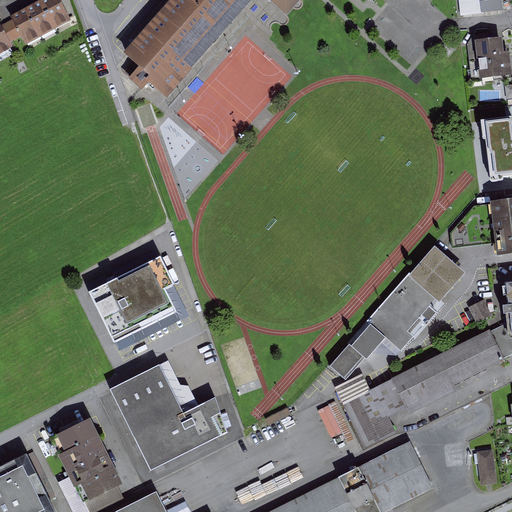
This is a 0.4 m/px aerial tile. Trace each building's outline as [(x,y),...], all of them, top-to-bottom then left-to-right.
[(44,34),(58,26),(43,0),(41,0),(29,7),(44,34)] [(43,0),(58,26),(73,17),(62,0),(43,0)] [(249,0),(175,0),(129,52),(143,65),(135,74),(148,85),(156,76),(170,88),(249,0)] [(30,42),(44,34),(29,7),(14,15),(30,42)] [(0,21),(0,53),(1,56),(15,46),(1,21),(0,21)] [(510,76),(505,29),(473,33),(479,80),(510,76)] [(481,93),(481,102),(494,102),(495,93),(481,93)] [(511,121),(482,124),(484,141),(487,140),(492,184),(502,183),(502,180),(511,178),(511,121)] [(511,197),(495,199),(495,202),(478,204),(454,230),(456,246),(500,241),(501,251),(511,250),(511,197)] [(370,328),(384,340),(401,354),(447,302),(442,298),(462,275),(438,253),(417,277),(413,274),(372,320),(375,323),(370,328)] [(153,261),(93,290),(118,341),(178,312),(153,261)] [(484,306),(469,312),(476,328),(491,322),(484,306)] [(346,380),(365,359),(366,360),(384,340),(370,328),(351,349),(349,347),(331,367),(346,380)] [(339,392),(366,447),(398,432),(390,415),(504,360),(490,331),(373,388),(368,378),(339,392)] [(164,367),(114,391),(153,469),(230,430),(219,397),(187,412),(164,367)] [(337,405),(318,414),(331,443),(343,437),(347,444),(354,441),(337,405)] [(103,455),(88,425),(57,440),(72,470),(103,455)] [(384,511),(431,489),(409,446),(362,469),(360,466),(339,477),(340,480),(275,511),(384,511)] [(491,453),(479,454),(482,484),(495,483),(491,453)] [(0,468),(0,511),(55,511),(57,511),(28,455),(0,468)] [(118,485),(103,455),(72,470),(87,500),(118,485)] [(165,511),(157,495),(122,511),(165,511)]
